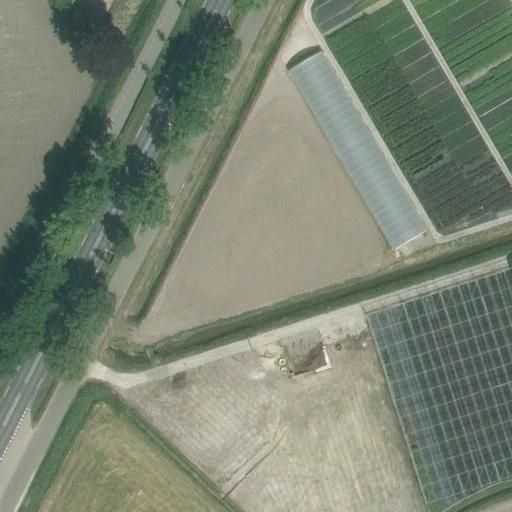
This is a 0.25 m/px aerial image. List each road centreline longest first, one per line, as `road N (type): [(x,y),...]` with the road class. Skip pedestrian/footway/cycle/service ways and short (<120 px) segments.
road 1 (unclassified): [(2,511),(266,0)]
road 2 (primary): [(0,431),(221,0)]
road 3 (unclassified): [(171,0),(0,343)]
